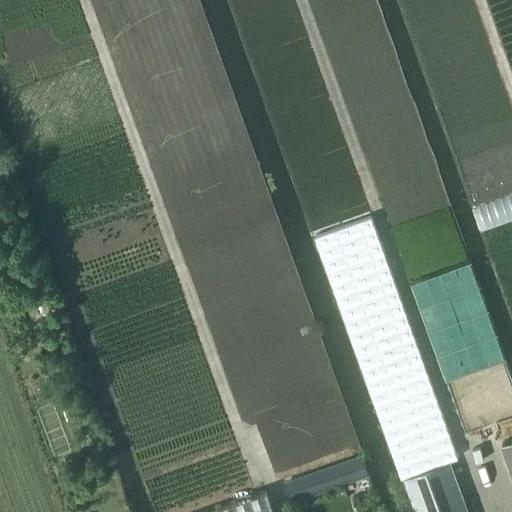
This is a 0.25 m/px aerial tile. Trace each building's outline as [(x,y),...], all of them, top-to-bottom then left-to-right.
[(371,219),(315,239),(365,380),(400,476),(403,475),(448,460),(457,457),(371,219)] [(511,437),(500,442),(511,475),(511,437)] [(291,501),(368,475),(361,455),(284,481),(291,501)] [(466,511),(448,460),(403,475),(416,511),(466,511)] [(273,511),(266,491),(204,511),(273,511)]
